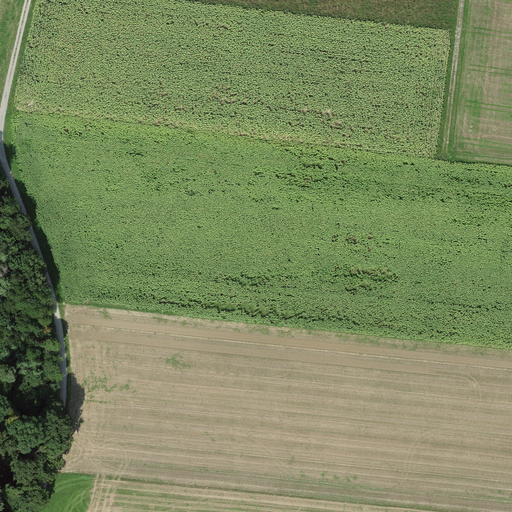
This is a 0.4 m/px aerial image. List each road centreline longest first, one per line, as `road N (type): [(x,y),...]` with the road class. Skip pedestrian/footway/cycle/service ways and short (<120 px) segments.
road 1 (track): [(0,155),(35,240),(63,349),(61,416),(31,511)]
road 2 (track): [(0,124),(28,0)]
